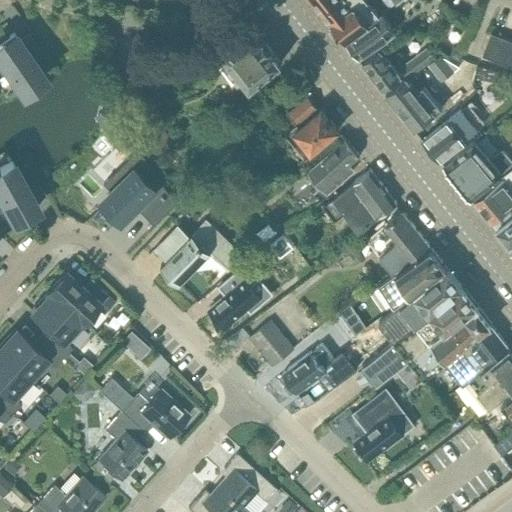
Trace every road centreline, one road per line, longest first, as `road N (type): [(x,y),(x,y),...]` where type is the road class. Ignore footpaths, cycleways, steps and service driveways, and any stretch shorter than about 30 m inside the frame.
road 1 (tertiary): [(511,294),(278,0)]
road 2 (residential): [(249,396),(87,235),(53,236),(0,291)]
road 3 (unclassified): [(38,0),(164,26),(202,23),(248,0)]
road 4 (residential): [(361,511),(249,396)]
road 5 (residential): [(249,396),(144,511)]
